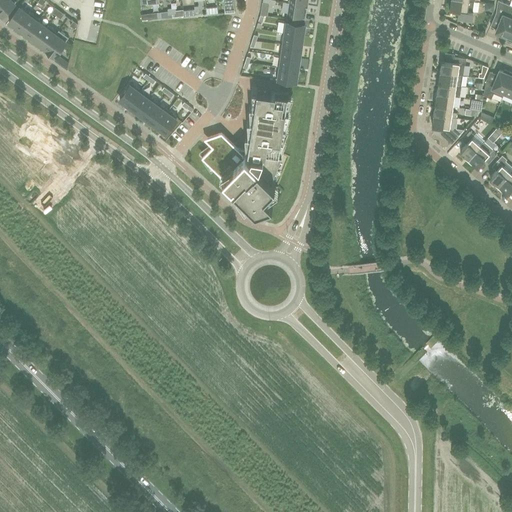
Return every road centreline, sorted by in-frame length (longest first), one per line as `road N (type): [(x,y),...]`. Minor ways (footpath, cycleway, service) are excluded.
road 1 (unclassified): [(284,260),(311,189),(338,0)]
road 2 (residential): [(511,226),(416,139),(411,126),(429,24)]
road 3 (primary): [(169,511),(0,341)]
road 4 (tertiary): [(414,464),(407,413),(298,297)]
road 5 (tertiary): [(164,169),(0,47)]
road 6 (tertiary): [(281,315),(395,424),(414,464)]
road 7 (residential): [(251,0),(224,89),(164,169)]
road 8 (tertiary): [(0,69),(151,182)]
road 9 (tertiary): [(259,258),(164,169)]
road 10 (tertiary): [(151,182),(242,274)]
